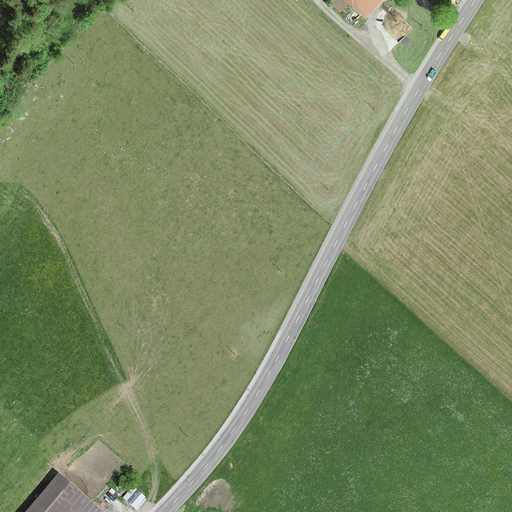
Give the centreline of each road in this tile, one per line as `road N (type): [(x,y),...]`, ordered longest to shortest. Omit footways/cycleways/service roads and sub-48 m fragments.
road 1 (tertiary): [(166,511),(248,410),(412,100),(477,0)]
road 2 (unknown): [(412,100),(313,0)]
